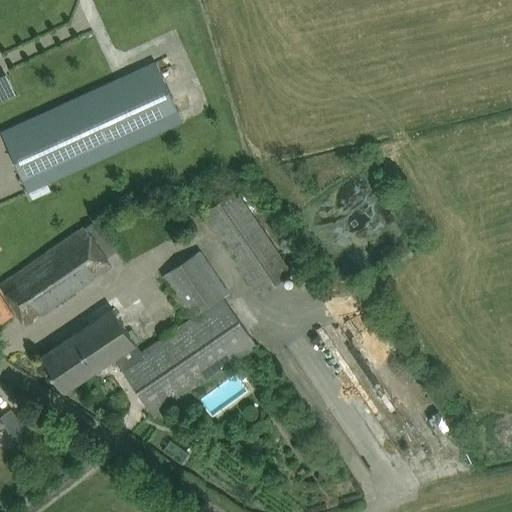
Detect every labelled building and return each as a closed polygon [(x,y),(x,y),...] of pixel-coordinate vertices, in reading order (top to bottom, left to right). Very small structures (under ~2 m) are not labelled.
[(156,63),(1,133),(28,191),(31,200),(51,191),(47,183),(182,121),(156,63)] [(235,191),(202,213),(258,296),(292,273),(235,191)] [(96,220),(0,284),(0,286),(25,325),(111,267),(105,258),(116,251),(96,220)] [(228,294),(199,251),(162,276),(190,319),(164,337),(141,353),(112,310),(56,346),(40,358),(64,393),(114,359),(153,417),(257,346),(223,297),(228,294)] [(0,324),(13,316),(0,294),(0,324)] [(0,417),(0,424),(2,423),(15,441),(28,432),(11,409),(0,417)]
